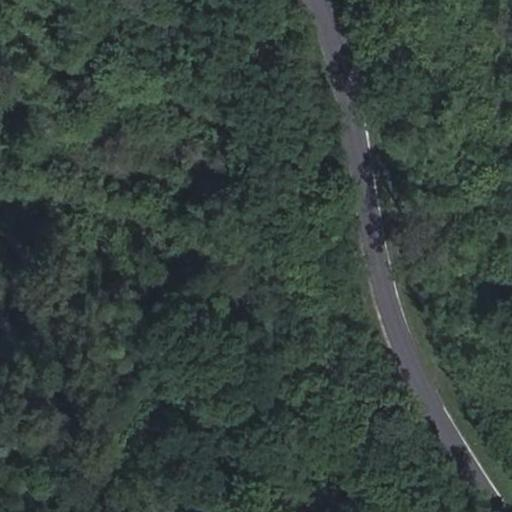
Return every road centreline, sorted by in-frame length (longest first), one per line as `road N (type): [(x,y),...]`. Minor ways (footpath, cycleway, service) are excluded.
road 1 (tertiary): [(312,0),(424,367),(508,511)]
road 2 (unclassified): [(0,117),(157,0)]
